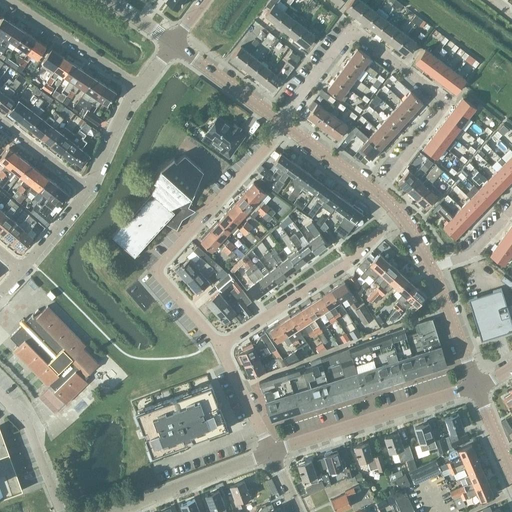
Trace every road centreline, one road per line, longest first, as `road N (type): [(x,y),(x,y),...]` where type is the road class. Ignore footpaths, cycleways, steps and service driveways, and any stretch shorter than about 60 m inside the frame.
road 1 (residential): [(282,123),(349,30),(446,102),(376,191)]
road 2 (residential): [(219,346),(154,270),(282,123)]
road 3 (residential): [(219,346),(349,263),(400,217)]
road 4 (residential): [(270,452),(475,385)]
road 5 (residential): [(113,511),(270,452)]
road 6 (residential): [(5,0),(138,88)]
road 7 (tertiary): [(282,123),(173,42)]
road 8 (unclassified): [(60,511),(26,423),(0,395)]
road 9 (tertiary): [(475,385),(431,270)]
